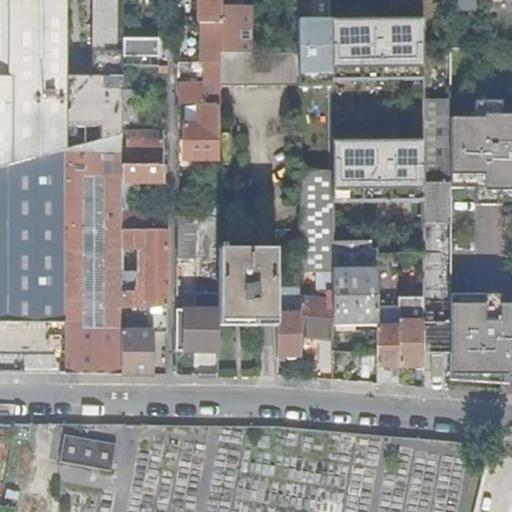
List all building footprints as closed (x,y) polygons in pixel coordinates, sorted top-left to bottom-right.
[(65,79),(64,0),(7,0),(6,166),(65,151),(65,79)] [(98,0),(97,79),(65,79),(65,151),(121,135),(121,121),(121,90),(121,66),(121,58),(121,39),(121,0),(98,0)] [(202,22),(202,62),(205,63),(220,62),(220,52),(220,7),(220,0),(196,0),(196,22),(202,22)] [(249,7),(220,7),(220,52),(248,52),(249,7)] [(422,42),(422,20),(330,22),(330,83),(422,82),(422,42)] [(330,22),(298,23),(298,52),(298,84),(298,90),(330,89),(330,83),(330,22)] [(157,40),(121,39),(121,58),(157,58),(157,40)] [(422,142),(422,171),(450,171),(450,116),(449,47),(450,42),(422,42),(422,82),(422,142)] [(248,52),(220,52),(220,62),(220,84),(273,84),(273,52),(248,52)] [(273,52),(273,84),(298,84),(298,52),(273,52)] [(177,62),(177,71),(196,71),(205,72),(205,63),(202,62),(177,62)] [(177,83),(177,103),(197,102),(220,102),(220,84),(220,62),(205,63),(205,72),(205,78),(205,83),(177,83)] [(130,90),(131,67),(121,66),(121,90),(130,90)] [(135,90),(130,90),(121,90),(121,121),(135,122),(135,90)] [(450,185),(450,187),(474,187),(474,204),(501,204),(501,190),(511,189),(511,113),(501,113),(501,99),(474,99),(474,116),(450,116),(450,171),(450,174),(450,181),(450,185)] [(220,102),(197,102),(197,123),(182,123),(182,159),(220,158),(220,102)] [(125,140),(162,140),(162,132),(125,132),(125,140)] [(64,324),(63,375),(88,375),(119,376),(120,231),(120,215),(120,203),(120,198),(121,184),(121,166),(121,135),(65,151),(64,324)] [(125,166),(162,166),(162,140),(125,140),(125,166)] [(422,142),(331,144),(331,170),(331,184),(332,205),(422,203),(422,181),(422,171),(422,142)] [(65,151),(6,166),(7,324),(64,324),(65,151)] [(166,173),(166,166),(162,166),(125,166),(121,166),(121,184),(145,184),(161,184),(161,173),(166,173)] [(299,167),(299,181),(331,184),(331,170),(299,167)] [(422,171),(422,181),(450,181),(450,174),(450,171),(422,171)] [(299,181),(300,229),(300,271),(310,271),(309,219),(332,218),(332,205),(331,184),(299,181)] [(422,203),(423,254),(422,300),(422,351),(450,352),(450,293),(450,196),(450,187),(450,185),(450,181),(422,181),(422,203)] [(145,198),(145,184),(121,184),(120,198),(145,198)] [(219,216),(219,203),(206,203),(206,209),(197,209),(197,216),(219,216)] [(120,231),(165,232),(165,215),(120,215),(120,231)] [(176,216),(176,257),(194,257),(195,256),(194,216),(176,216)] [(197,216),(194,216),(195,256),(219,256),(219,247),(219,243),(219,216),(197,216)] [(309,219),(310,271),(315,271),(332,271),(332,243),(332,218),(309,219)] [(165,333),(165,232),(120,231),(119,376),(135,376),(152,376),(152,332),(165,333)] [(332,243),(332,271),(333,293),(325,293),(324,299),(314,298),(300,296),(301,311),(301,332),(333,335),(333,323),(376,323),(376,316),(376,254),(377,254),(377,252),(362,241),(361,242),(332,243)] [(219,247),(219,256),(218,290),(218,310),(219,319),(276,320),(276,313),(275,248),(225,247),(219,247)] [(176,272),(181,271),(194,272),(194,257),(176,257),(176,272)] [(315,271),(314,298),(324,299),(325,293),(333,293),(332,271),(315,271)] [(450,352),(450,371),(450,380),(509,384),(509,378),(511,377),(511,302),(500,302),(500,293),(450,293),(450,352)] [(398,304),(398,365),(422,364),(422,351),(422,300),(398,300),(398,304)] [(384,383),(398,384),(398,365),(398,304),(387,304),(387,324),(383,324),(383,316),(376,316),(376,323),(376,382),(384,383)] [(201,349),(218,349),(218,324),(219,319),(218,310),(212,309),(176,309),(176,349),(201,349)] [(276,356),(301,354),(301,332),(301,311),(276,313),(276,320),(276,325),(276,356)] [(201,374),(218,374),(218,349),(201,349),(201,374)] [(422,364),(422,370),(450,371),(450,352),(422,351),(422,364)] [(336,352),(334,370),(364,373),(366,355),(336,352)] [(116,445),(65,435),(59,462),(110,472),(116,445)]
